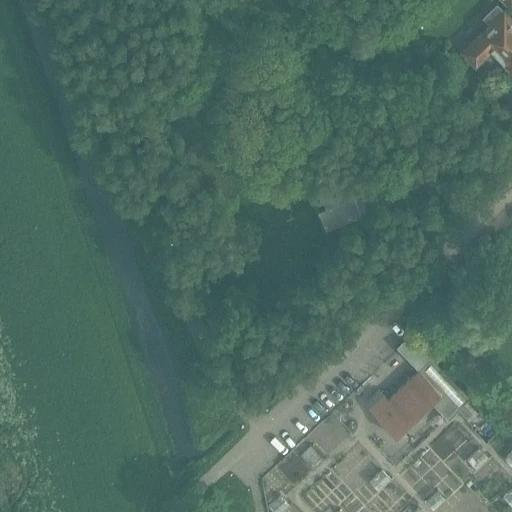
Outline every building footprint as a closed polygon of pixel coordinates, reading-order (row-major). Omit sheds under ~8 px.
[(511,68),(511,29),(508,25),(511,21),(505,14),(502,11),(497,6),(484,18),(491,25),(489,27),(493,31),(485,39),(481,35),(463,52),(475,64),(492,48),(511,69),(511,68)] [(416,183),(408,160),(406,156),(358,174),(352,163),(315,177),(324,204),(318,206),(326,228),(361,216),(357,204),(416,183)] [(469,398),(409,335),(396,347),(419,370),(441,393),(432,401),(448,418),(458,409),(465,402),(469,398)] [(464,350),(452,338),(444,346),(456,357),(464,350)] [(429,405),(432,401),(441,393),(419,370),(388,399),(383,394),(369,408),(396,436),(429,405)] [(477,414),(465,402),(458,409),(469,422),(477,414)]
